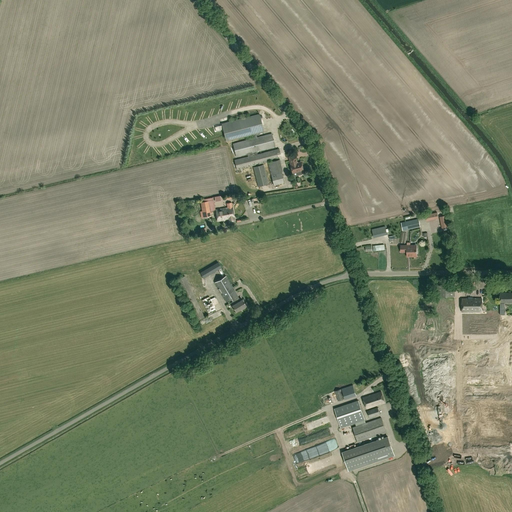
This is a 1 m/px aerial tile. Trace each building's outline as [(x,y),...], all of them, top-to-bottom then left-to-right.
[(269,161),(269,162),(268,162),(273,185),(284,183),(279,161),(279,158),(278,159),(277,155),(281,154),(279,148),(276,149),(276,150),(257,154),(257,151),(275,147),(272,134),(257,137),(256,133),(264,131),(260,114),(222,124),(226,141),(254,134),(255,138),(233,144),(236,157),(247,154),(248,157),(234,160),(237,170),(269,161)] [(297,163),(295,156),(289,158),(291,165),(290,165),(292,173),(297,172),(298,175),(301,174),(302,173),(302,171),(303,170),(302,168),(303,167),(302,165),(301,164),(301,162),(297,163)] [(258,186),(268,184),(263,165),(253,167),(258,186)] [(200,202),(202,212),(206,212),(206,213),(210,212),(210,211),(215,210),(214,201),(208,202),(208,198),(200,200),(201,202),(200,202)] [(227,215),(228,220),(229,223),(235,223),(232,207),(223,209),(224,216),(227,215)] [(217,221),(228,220),(227,215),(224,216),(223,209),(216,210),(217,221)] [(442,229),(448,228),(446,215),(439,217),(442,229)] [(387,234),(420,227),(419,219),(409,221),(387,226),(386,226),(387,234)] [(387,235),(385,226),(372,229),(374,238),(387,235)] [(411,245),(411,242),(407,242),(407,245),(401,246),(401,252),(407,252),(407,255),(410,255),(410,257),(417,256),(416,247),(413,247),(413,245),(411,245)] [(204,279),(222,268),(218,262),(200,273),(204,279)] [(240,301),(226,276),(214,283),(226,302),(232,299),(233,301),(230,303),(236,312),(246,306),(242,299),(240,301)] [(181,284),(199,319),(206,316),(188,280),(181,284)] [(429,332),(429,339),(447,340),(448,328),(456,329),(456,322),(455,322),(457,287),(453,286),(453,285),(443,284),(441,321),(441,332),(429,332)] [(462,293),(473,292),(473,285),(462,285),(462,293)] [(511,293),(504,293),(500,293),(500,302),(511,302),(511,293)] [(211,301),(209,297),(202,301),(209,315),(221,309),(216,299),(211,301)] [(482,312),(482,298),(462,298),(462,312),(482,312)] [(486,335),(486,325),(468,326),(469,331),(470,331),(471,341),(468,341),(469,354),(486,353),(485,335),(486,335)] [(439,347),(434,347),(434,355),(444,355),(444,353),(448,353),(448,347),(443,347),(443,349),(439,349),(439,347)] [(463,383),(464,396),(508,394),(507,377),(476,379),(476,383),(463,383)] [(338,401),(344,399),(341,389),(335,391),(338,401)] [(356,389),(344,391),(345,397),(357,395),(356,389)] [(367,408),(385,402),(382,391),(363,398),(367,408)] [(341,428),(365,420),(359,400),(334,408),(341,428)] [(370,417),(380,414),(378,407),(367,410),(370,417)] [(358,442),(386,432),(381,418),(353,428),(358,442)] [(394,455),(388,437),(343,452),(349,471),(394,455)]
